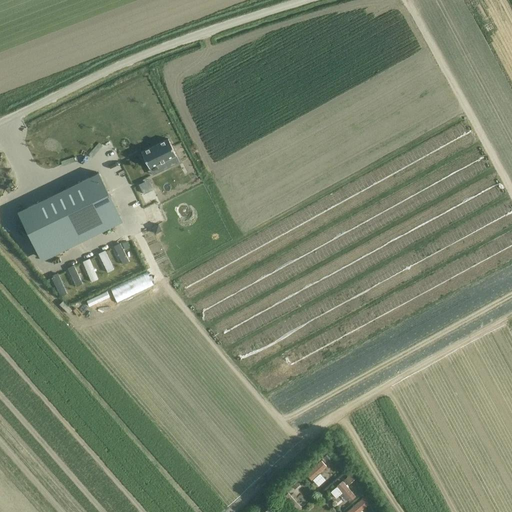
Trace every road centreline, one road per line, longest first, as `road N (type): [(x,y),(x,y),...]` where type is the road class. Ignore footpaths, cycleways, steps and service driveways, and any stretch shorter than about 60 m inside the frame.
road 1 (unclassified): [(305,0),(164,48),(0,127)]
road 2 (track): [(405,0),(511,197)]
